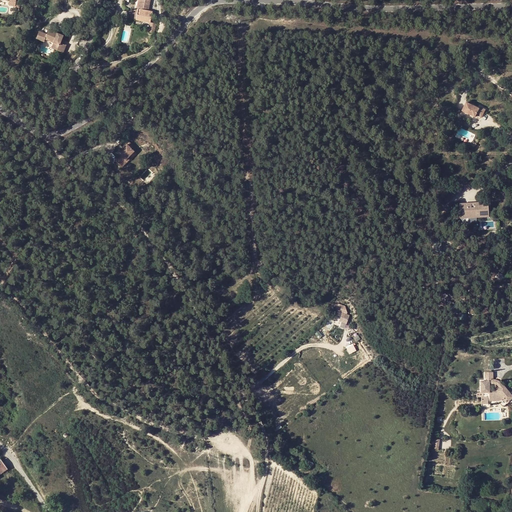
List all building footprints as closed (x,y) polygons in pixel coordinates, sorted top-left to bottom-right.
[(148,11),(150,0),(139,0),(138,10),(136,10),(135,12),(134,20),(136,20),(150,23),(152,12),(148,11)] [(41,32),(38,38),(44,41),(45,39),(54,43),(52,48),(57,51),(58,49),(64,52),(66,46),(61,43),(64,36),(51,30),(49,35),(41,32)] [(466,104),(462,112),(474,119),(476,116),(481,119),(485,111),(479,108),(479,110),(466,104)] [(134,148),(128,143),(116,155),(119,157),(114,162),(120,169),(125,164),(123,162),(127,158),(132,153),(131,151),(134,148)] [(478,204),(459,205),(460,218),(468,218),(468,215),(488,214),(488,204),(478,205),(478,204)] [(428,253),(439,252),(438,242),(428,243),(428,253)] [(488,405),(488,402),(499,402),(501,400),(501,397),(507,404),(511,399),(511,396),(502,384),(493,379),(493,374),(484,374),(484,379),(486,379),(486,382),(480,382),(480,393),(477,393),(477,398),(480,398),(481,407),(488,407),(488,405)] [(499,403),(503,407),(507,404),(501,397),(501,400),(499,402),(488,402),(488,405),(496,405),(496,403),(499,403)] [(312,464),(303,457),(300,462),(310,468),(312,464)]
